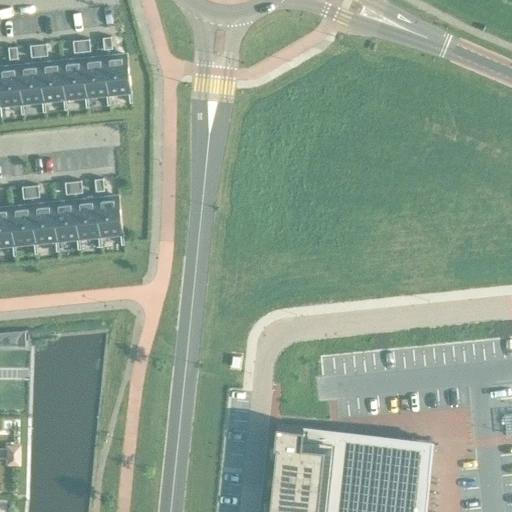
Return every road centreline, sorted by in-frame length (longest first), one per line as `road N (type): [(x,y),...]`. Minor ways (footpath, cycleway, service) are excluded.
road 1 (unclassified): [(240,511),(255,385),(273,345),(298,330),(511,311)]
road 2 (tertiary): [(170,511),(209,126)]
road 3 (residential): [(380,21),(511,73)]
